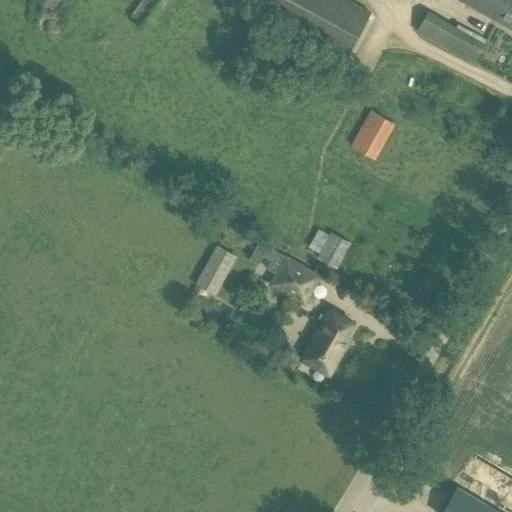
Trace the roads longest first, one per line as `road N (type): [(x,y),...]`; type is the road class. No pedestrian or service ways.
road 1 (unclassified): [(344,511),(511,235)]
road 2 (unclassified): [(511,94),(389,29)]
